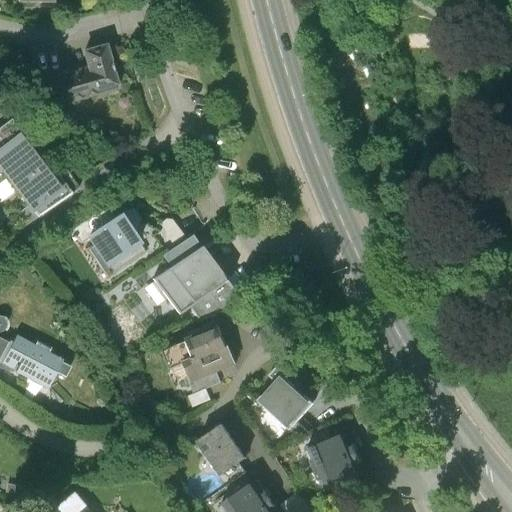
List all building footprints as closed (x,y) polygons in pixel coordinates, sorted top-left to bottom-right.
[(118,92),(105,45),(82,51),(88,71),(50,82),(58,108),(118,92)] [(46,172),(19,134),(0,147),(0,162),(30,205),(17,214),(25,226),(79,188),(60,162),(46,172)] [(72,230),(82,245),(89,240),(89,239),(111,223),(110,221),(102,208),(72,230)] [(124,212),(119,216),(145,253),(149,259),(162,249),(154,238),(174,225),(172,221),(166,221),(155,229),(139,221),(132,211),(124,212)] [(111,223),(89,239),(89,240),(113,275),(145,253),(119,216),(118,215),(110,221),(111,223)] [(162,249),(165,254),(186,239),(174,225),(154,238),(162,249)] [(201,248),(193,236),(163,257),(171,268),(201,248)] [(202,247),(201,248),(171,268),(154,280),(156,283),(169,300),(180,316),(191,309),(201,322),(244,303),(202,247)] [(169,300),(156,283),(146,290),(159,307),(169,300)] [(0,316),(0,325),(1,326),(0,327),(0,332),(5,334),(8,332),(10,329),(10,324),(9,321),(5,317),(1,316),(0,316)] [(0,366),(4,369),(6,365),(15,347),(0,338),(0,327),(1,326),(0,325),(0,366)] [(217,328),(161,351),(168,370),(183,365),(191,382),(192,381),(214,372),(232,364),(217,328)] [(64,362),(19,339),(15,347),(6,365),(51,389),(59,374),(69,379),(74,370),(63,364),(64,362)] [(214,372),(192,381),(198,393),(205,390),(220,384),(214,372)] [(313,404),(281,376),(256,402),(288,431),(313,404)] [(210,401),(205,390),(198,393),(188,398),(192,409),(210,401)] [(197,443),(220,477),(245,460),(221,427),(197,443)] [(305,450),(314,471),(355,454),(347,433),(305,450)] [(364,475),(355,454),(314,471),(323,492),(364,475)] [(219,506),(222,511),(251,511),(269,500),(255,481),(219,506)] [(87,511),(88,511),(74,497),(56,511),(87,511)] [(276,511),(269,500),(251,511),(276,511)]
